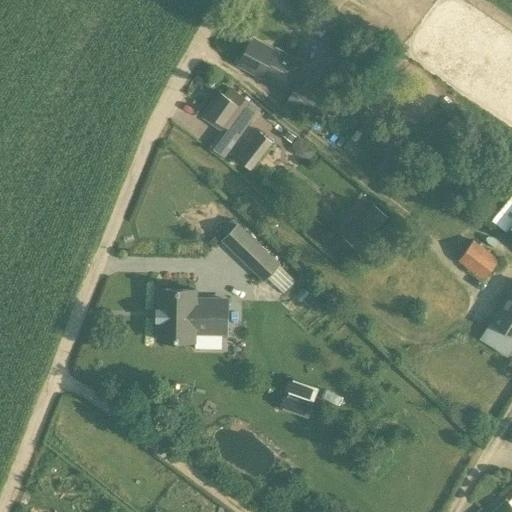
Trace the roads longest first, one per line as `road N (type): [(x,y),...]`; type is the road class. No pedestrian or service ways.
road 1 (track): [(222,0),(170,88),(0,511)]
road 2 (track): [(243,511),(81,392),(52,380)]
